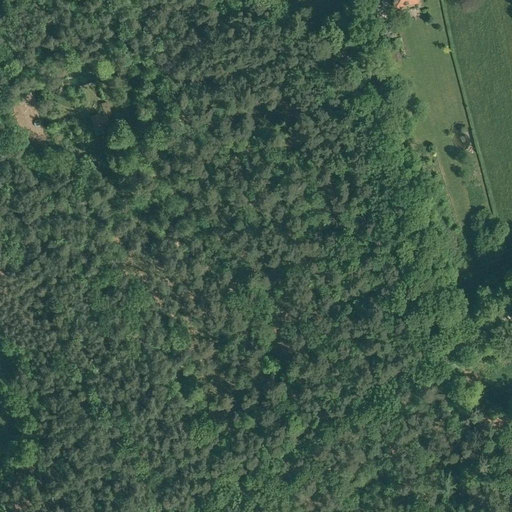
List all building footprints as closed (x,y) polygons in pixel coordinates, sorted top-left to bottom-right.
[(407,3),(409,8),(418,6),(417,0),(394,0),(396,6),(407,3)] [(381,60),(383,73),(393,71),(391,61),(395,60),(401,59),(397,39),(389,40),(385,41),(389,59),(381,60)] [(150,65),(152,70),(158,69),(159,63),(154,60),(150,65)] [(90,116),(93,127),(109,123),(105,112),(90,116)] [(392,129),(396,145),(406,143),(402,126),(392,129)]
